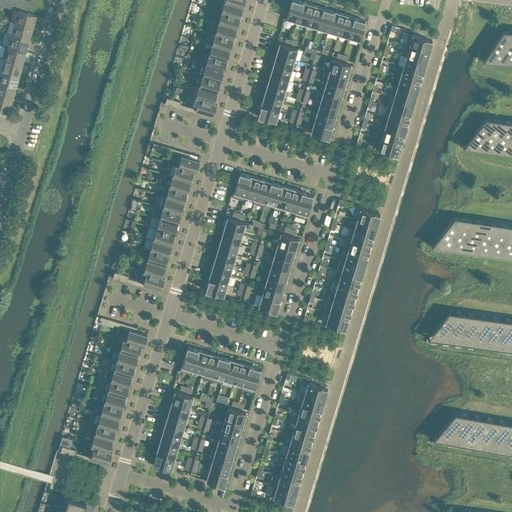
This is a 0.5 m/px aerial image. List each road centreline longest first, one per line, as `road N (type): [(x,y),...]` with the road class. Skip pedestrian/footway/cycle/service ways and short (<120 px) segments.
road 1 (residential): [(121,474),(231,503),(281,348)]
road 2 (residential): [(333,178),(386,0)]
road 3 (residential): [(220,144),(168,315)]
road 4 (residential): [(281,348),(333,178)]
road 5 (residential): [(168,315),(121,474)]
road 6 (residential): [(263,0),(220,144)]
road 7 (residential): [(56,0),(25,129)]
